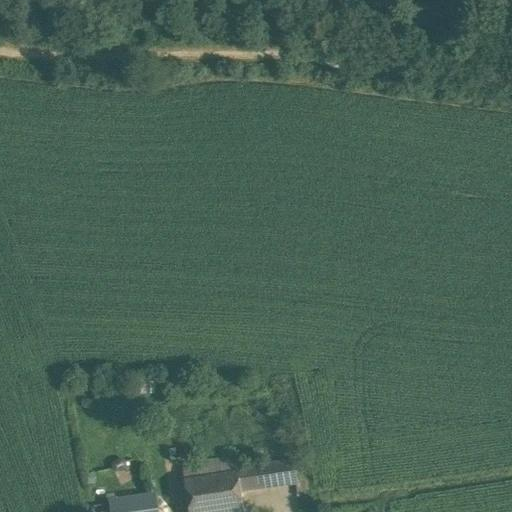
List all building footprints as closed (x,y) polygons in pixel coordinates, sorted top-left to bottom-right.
[(235,457),(183,465),(185,481),(238,472),(237,469),(235,457)] [(294,460),(279,462),(284,485),(298,484),(294,460)] [(279,462),(237,469),(238,472),(239,472),(242,492),(284,485),(279,462)] [(238,472),(185,481),(190,511),(244,511),(242,492),(239,472),(238,472)] [(173,511),(171,493),(128,500),(129,511),(173,511)] [(124,494),(116,496),(115,505),(111,503),(112,511),(129,511),(128,500),(125,501),(124,494)]
